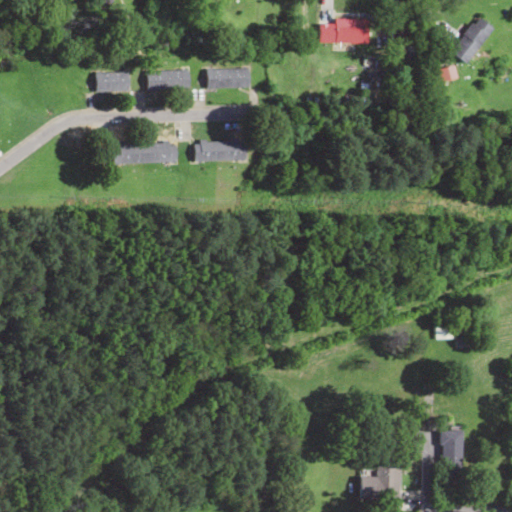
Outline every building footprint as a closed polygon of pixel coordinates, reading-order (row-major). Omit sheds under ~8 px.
[(489,25),(473,15),(450,53),(467,63),(489,25)] [(366,19),(318,19),(318,42),(366,42),(366,19)] [(204,67),(204,86),(246,86),(246,67),(204,67)] [(144,69),(144,89),(187,89),(187,69),(144,69)] [(127,90),(127,71),(94,71),(94,90),(127,90)] [(244,159),(244,140),(192,139),(192,159),(244,159)] [(113,161),(173,161),(173,140),(113,141),(113,161)] [(431,338),(451,338),(451,318),(431,318),(431,338)] [(460,430),(440,430),(440,485),(460,485),(460,430)] [(358,498),(398,499),(399,459),(373,459),(373,471),(359,471),(358,498)]
